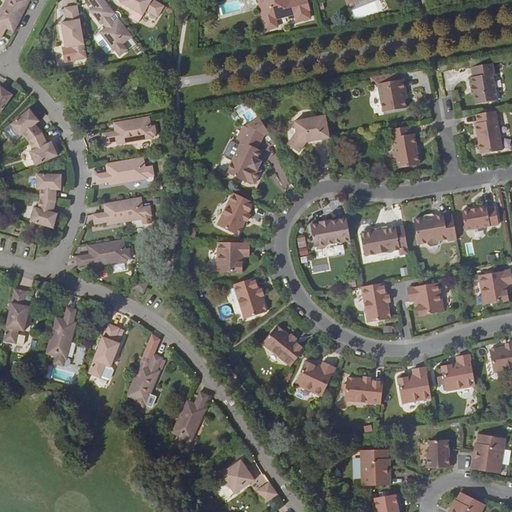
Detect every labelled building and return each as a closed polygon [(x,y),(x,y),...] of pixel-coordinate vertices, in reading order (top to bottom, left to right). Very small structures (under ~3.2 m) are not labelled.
[(0,39),(5,29),(13,33),(29,0),(3,0),(0,8),(5,10),(3,13),(0,12),(0,11),(0,39)] [(124,44),(132,39),(118,21),(113,14),(102,0),(84,0),(91,10),(90,11),(100,26),(102,24),(105,29),(100,33),(114,52),(115,51),(119,56),(128,50),(124,44)] [(156,18),(162,6),(151,0),(120,0),(119,3),(129,9),(130,8),(132,9),(131,11),(141,17),(144,12),(148,14),(155,18),(156,18)] [(260,0),(262,7),(260,7),(263,21),(275,18),(294,13),(307,10),(309,9),(306,0),(260,0)] [(80,28),(76,5),(63,8),(66,22),(60,23),(62,35),(66,34),(67,37),(63,38),(65,50),(70,49),(71,52),(73,61),(73,62),(86,59),(82,38),(80,28)] [(309,17),(307,10),(294,13),(296,21),(309,17)] [(275,18),(263,21),(266,29),(277,26),(275,18)] [(473,86),(474,94),(476,104),(497,100),(492,74),(494,73),(492,63),(471,67),(473,77),(471,77),(473,86)] [(398,72),(379,76),(380,84),(399,80),(398,72)] [(402,92),(404,92),(402,80),(399,80),(380,84),(379,76),(370,77),(371,85),(376,84),(381,112),(404,108),(401,93),(402,92)] [(0,113),(14,94),(5,88),(3,90),(0,88),(0,113)] [(23,135),(28,142),(43,133),(36,124),(38,122),(35,118),(37,116),(31,108),(10,124),(13,127),(15,131),(18,134),(20,137),(23,135)] [(497,111),(476,114),(478,123),(476,123),(478,136),(479,135),(480,141),(479,141),(481,154),(504,150),(497,111)] [(330,138),(326,116),(310,118),(307,122),(303,120),(295,121),(296,132),(288,145),(292,148),(293,147),(297,149),(296,150),(299,153),(307,142),(310,139),(314,141),(330,138)] [(150,126),(149,117),(112,124),(114,131),(101,133),(104,144),(116,142),(116,143),(129,141),(129,137),(132,137),(133,142),(153,139),(153,137),(157,136),(155,126),(150,126)] [(268,132),(259,117),(245,126),(244,125),(237,138),(242,141),(227,172),(250,183),(251,181),(255,183),(261,170),(258,168),(258,166),(256,165),(259,160),(257,159),(261,150),(257,148),(264,135),(268,132)] [(412,134),(411,126),(389,130),(391,139),(394,138),(396,149),(394,151),(395,157),(398,158),(399,168),(421,165),(419,151),(417,152),(417,147),(418,147),(415,134),(412,134)] [(43,133),(28,142),(32,150),(29,152),(30,155),(31,158),(34,162),(36,167),(59,156),(55,146),(52,147),(50,142),(47,143),(43,133)] [(116,145),(133,142),(132,137),(129,137),(129,141),(116,143),(116,145)] [(224,154),(231,158),(238,145),(231,141),(224,154)] [(145,167),(143,158),(105,165),(107,173),(94,175),(96,186),(109,183),(109,185),(121,182),(121,179),(125,178),(126,184),(154,178),(152,166),(145,167)] [(40,190),(39,200),(56,202),(56,191),(59,191),(60,186),(62,186),(63,175),(37,173),(37,178),(35,182),(36,186),(36,190),(40,190)] [(109,187),(126,184),(125,178),(121,179),(121,182),(109,185),(109,187)] [(254,203),(233,193),(218,225),(238,236),(245,220),(244,219),(246,214),(248,215),(254,203)] [(143,207),(141,197),(102,205),(104,212),(92,215),(94,225),(106,223),(106,225),(119,222),(118,218),(122,217),(123,224),(152,218),(150,206),(143,207)] [(56,202),(39,200),(37,208),(34,207),(33,211),(30,214),(30,219),(29,222),(30,223),(43,226),(54,229),(57,219),(55,218),(56,213),(53,212),(56,202)] [(487,206),(462,211),(466,231),(500,224),(496,207),(487,209),(487,206)] [(457,240),(453,215),(444,216),(443,214),(434,215),(431,220),(427,220),(423,219),(415,220),(419,245),(428,244),(428,245),(431,247),(439,246),(441,243),(441,241),(448,240),(448,242),(457,240)] [(106,227),(123,224),(122,217),(118,218),(119,222),(106,225),(106,227)] [(351,241),(347,219),(331,222),(331,220),(320,222),(320,224),(311,225),(315,247),(317,247),(321,250),(326,249),(328,245),(351,241)] [(43,226),(30,223),(29,228),(42,232),(43,226)] [(409,253),(404,226),(396,227),(395,225),(382,227),(382,229),(381,230),(379,228),(373,229),(372,231),(371,232),(370,229),(364,231),(362,233),(366,256),(379,253),(382,255),(387,255),(389,251),(400,250),(401,255),(409,253)] [(306,237),(297,238),(298,247),(306,246),(306,237)] [(126,249),(124,240),(88,247),(89,254),(76,256),(77,266),(90,264),(91,266),(103,264),(102,260),(106,259),(107,265),(128,261),(127,260),(131,259),(129,249),(126,249)] [(249,243),(217,243),(217,272),(241,273),(241,259),(245,259),(245,252),(249,252),(249,243)] [(308,247),(299,248),(300,256),(309,255),(308,247)] [(91,268),(107,265),(106,259),(102,260),(103,264),(91,266),(91,268)] [(508,284),(511,283),(510,273),(479,279),(484,309),(508,305),(506,291),(507,291),(506,284),(508,284)] [(137,277),(132,289),(144,294),(149,282),(137,277)] [(255,278),(234,285),(244,319),(266,312),(261,296),(259,297),(257,292),(259,291),(255,278)] [(383,283),(361,287),(367,322),(390,318),(387,302),(385,302),(384,297),(386,296),(383,283)] [(408,291),(410,302),(414,301),(415,306),(419,306),(421,319),(444,315),(439,286),(408,291)] [(27,292),(14,289),(9,310),(8,312),(7,312),(6,313),(5,315),(5,317),(5,318),(6,320),(7,321),(3,340),(16,343),(19,330),(25,331),(27,321),(25,321),(25,316),(28,317),(29,307),(24,305),(27,292)] [(64,319),(55,316),(46,353),(56,356),(54,363),(63,366),(64,364),(65,364),(67,357),(68,357),(72,339),(67,338),(68,333),(72,334),(75,322),(73,322),(76,310),(67,307),(64,319)] [(77,323),(75,322),(72,334),(68,333),(67,338),(72,339),(77,323)] [(120,329),(107,324),(99,345),(98,346),(96,346),(96,347),(95,348),(95,349),(95,350),(95,352),(95,353),(95,354),(88,373),(100,378),(105,365),(111,368),(115,358),(113,357),(115,353),(116,354),(120,344),(115,342),(120,329)] [(263,343),(290,366),(305,349),(295,341),(294,342),(290,339),(291,337),(278,326),(263,343)] [(493,371),(511,367),(511,344),(511,345),(511,347),(507,348),(506,346),(489,349),(493,371)] [(446,391),(475,386),(470,354),(460,356),(461,360),(455,361),(455,365),(441,367),(446,391)] [(148,367),(140,363),(126,397),(135,401),(134,404),(143,408),(144,405),(146,405),(153,387),(149,385),(150,381),(154,383),(158,371),(157,371),(162,359),(153,355),(148,367)] [(295,384),(322,397),(335,368),(326,364),(325,367),(324,369),(319,366),(318,368),(305,362),(295,384)] [(402,404),(431,398),(426,367),(416,368),(417,372),(411,373),(411,377),(398,379),(402,404)] [(160,372),(158,371),(154,383),(150,381),(149,385),(153,387),(160,372)] [(346,401),(381,404),(383,381),(371,380),(370,382),(365,381),(365,380),(348,378),(346,401)] [(195,404),(187,400),(171,434),(181,438),(179,441),(189,445),(190,442),(192,443),(200,424),(195,422),(196,418),(200,420),(205,409),(204,408),(209,396),(200,392),(195,404)] [(207,410),(205,409),(200,420),(196,418),(195,422),(200,424),(207,410)] [(473,456),(472,468),(500,473),(506,438),(479,434),(478,442),(476,442),(474,451),(477,452),(476,457),(473,456)] [(428,468),(452,467),(452,455),(449,455),(449,451),(448,440),(430,441),(431,451),(427,451),(428,468)] [(387,469),(389,469),(388,459),(386,459),(386,450),(359,452),(362,488),(391,485),(390,473),(387,473),(387,469)] [(231,491),(234,494),(254,481),(240,461),(220,475),(223,479),(224,484),(227,488),(231,491)] [(264,503),(277,495),(269,483),(256,491),(264,503)] [(450,511),(449,511),(447,511),(483,511),(486,509),(464,493),(458,500),(457,499),(451,507),(453,509),(450,511)] [(399,494),(375,498),(377,511),(398,511),(399,511),(398,507),(401,507),(399,494)]
